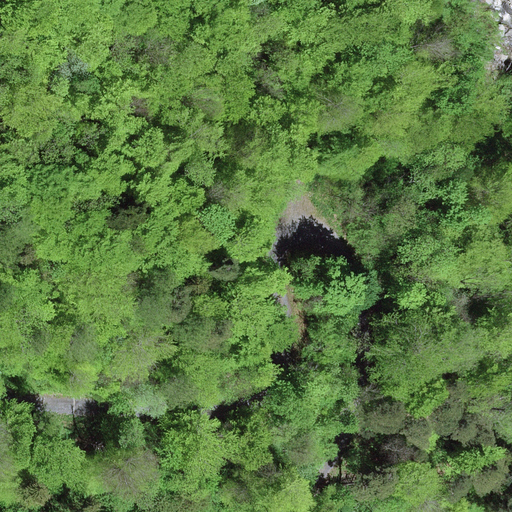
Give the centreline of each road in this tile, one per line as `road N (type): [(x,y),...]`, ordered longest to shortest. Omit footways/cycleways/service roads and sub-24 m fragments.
road 1 (track): [(239,404),(283,376),(275,251),(299,223),(330,238),(357,282),(366,362),(344,438),(321,476),(262,511)]
road 2 (track): [(0,399),(171,415),(239,404)]
